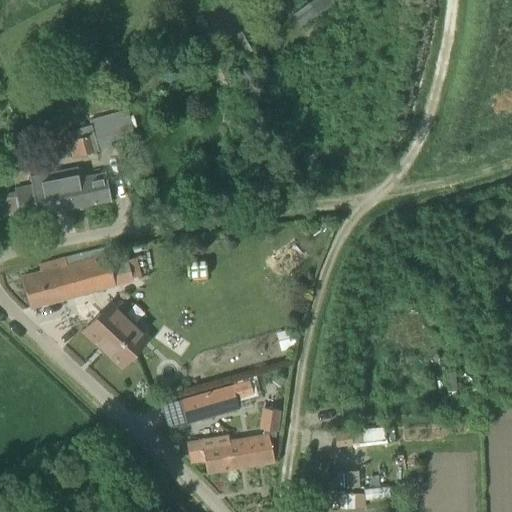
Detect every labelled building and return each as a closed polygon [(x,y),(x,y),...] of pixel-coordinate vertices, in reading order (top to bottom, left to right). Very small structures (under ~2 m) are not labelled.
[(224,54),(247,42),(224,0),(217,0),(200,10),(224,54)] [(301,26),(334,10),(329,0),(312,0),(293,9),(301,26)] [(213,66),(207,68),(216,89),(222,86),(235,81),(226,60),(217,64),(213,66)] [(133,134),(126,108),(87,118),(88,124),(64,130),(71,155),(111,145),(110,140),(133,134)] [(21,218),(110,200),(105,172),(78,177),(76,167),(29,176),(31,185),(15,188),(21,218)] [(21,278),(30,308),(132,280),(132,278),(147,273),(146,267),(137,269),(134,257),(125,260),(122,250),(67,265),(65,257),(38,265),(41,273),(21,278)] [(106,351),(121,365),(142,343),(129,330),(125,334),(114,324),(118,320),(106,309),(106,308),(105,307),(84,330),(99,344),(98,345),(99,346),(102,342),(108,347),(104,351),(105,352),(106,351)] [(291,329),(276,332),(280,350),(295,346),(291,329)] [(187,421),(237,406),(236,403),(254,398),(249,380),(181,400),(187,421)] [(262,435),(229,441),(228,435),(200,440),(206,472),(274,461),(269,435),(275,436),(279,410),(263,407),(260,428),(263,429),(262,435)] [(336,446),(351,444),(352,447),(386,443),(384,426),(349,430),(349,432),(334,434),(336,446)]
